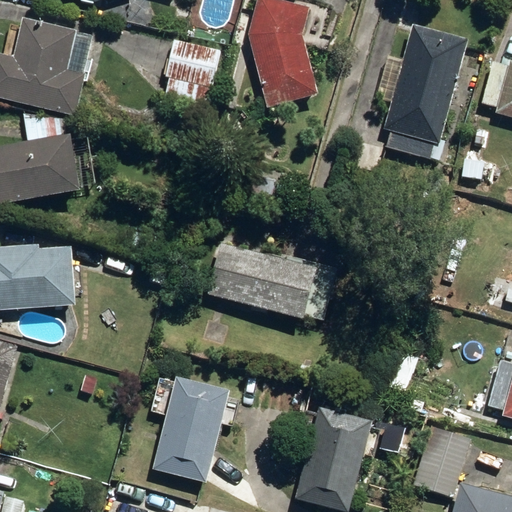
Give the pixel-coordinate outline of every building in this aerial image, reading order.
[(267,106),(317,93),(302,36),(309,7),(276,0),(256,0),(249,34),(267,106)] [(238,27),(248,28),(250,12),(241,10),(238,27)] [(0,97),(76,113),(92,36),(23,21),(14,61),(0,57),(0,97)] [(386,148),(430,159),(435,142),(440,144),(467,40),(410,25),(402,58),(387,54),(375,98),(391,102),(384,128),(390,131),(386,148)] [(163,102),(206,113),(212,87),(210,87),(220,50),(173,38),(164,76),(170,77),(163,102)] [(496,113),(511,117),(511,61),(510,61),(508,65),(493,61),(481,104),(498,108),(496,113)] [(0,146),(0,204),(79,190),(69,134),(66,119),(23,112),(28,141),(0,146)] [(462,177),(482,179),(484,161),(465,158),(462,177)] [(131,249),(143,251),(146,233),(134,231),(131,249)] [(150,257),(167,260),(171,239),(154,235),(150,257)] [(305,316),(323,320),(336,275),(221,242),(207,292),(304,320),(305,316)] [(0,310),(74,306),(71,247),(37,249),(37,246),(0,248),(0,310)] [(148,280),(161,284),(166,268),(153,263),(148,280)] [(0,407),(16,346),(0,341),(0,407)] [(511,365),(500,362),(488,406),(504,410),(502,416),(511,418),(511,365)] [(81,390),(93,393),(97,378),(85,375),(81,390)] [(152,469),(206,483),(228,391),(176,378),(167,413),(148,408),(141,439),(159,443),(152,469)] [(103,398),(116,402),(121,385),(108,381),(103,398)] [(294,500),(340,511),(348,511),(372,421),(318,407),(294,500)] [(392,425),(421,434),(424,424),(394,416),(392,425)] [(413,485),(453,498),(471,439),(432,427),(413,485)] [(454,511),(511,511),(511,497),(461,484),(454,511)] [(2,511),(21,511),(24,499),(5,496),(2,511)]
